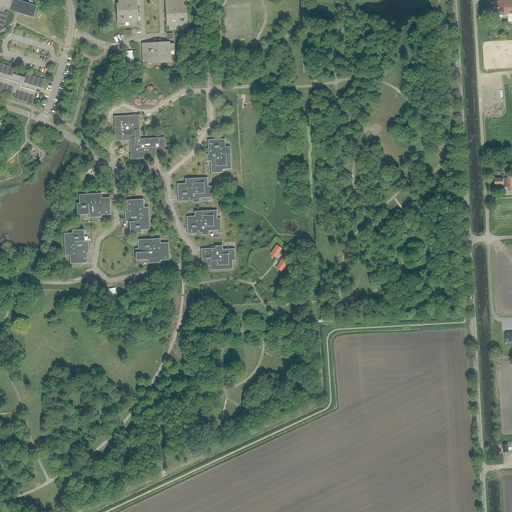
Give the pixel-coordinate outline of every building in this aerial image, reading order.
[(0,0),(0,90),(12,94),(12,93),(15,94),(14,97),(33,103),(34,101),(35,97),(38,98),(41,88),(43,88),(45,81),(26,75),(25,77),(13,74),(14,69),(0,64),(0,31),(1,31),(6,13),(4,12),(5,9),(10,10),(12,0),(0,0)] [(116,3),(117,23),(128,22),(129,26),(136,26),(136,21),(138,21),(138,16),(136,16),(136,13),(138,13),(136,0),(117,0),(118,3),(116,3)] [(183,0),(164,0),(166,18),(168,17),(168,21),(166,21),(166,26),(169,26),(169,30),(176,30),(176,26),(187,25),(186,6),(184,6),(183,0)] [(499,15),(499,16),(499,17),(500,18),(503,18),(503,17),(503,16),(503,15),(504,15),(504,16),(511,15),(511,0),(497,0),(497,3),(491,3),(491,14),(499,13),(499,15)] [(22,1),(18,13),(33,18),(37,6),(27,3),(22,1)] [(161,44),(161,42),(142,43),(143,62),(151,61),(152,63),(171,62),(170,51),(175,51),(174,43),(170,44),(170,41),(165,42),(165,44),(161,44)] [(133,115),(114,116),(116,142),(120,142),(121,142),(121,140),(130,140),(131,154),(129,154),(130,159),(132,159),(138,159),(139,159),(155,158),(155,151),(159,151),(160,154),(164,154),(164,155),(165,157),(170,157),(169,151),(169,150),(164,150),(164,138),(140,139),(139,121),(139,120),(140,120),(140,115),(136,115),(133,115)] [(225,147),(225,139),(213,139),(213,141),(211,141),(211,139),(207,140),(208,154),(206,154),(206,161),(210,161),(211,173),(223,173),(223,170),(231,169),(230,147),(225,147)] [(495,185),(503,184),(504,187),(508,187),(508,189),(511,189),(511,176),(508,176),(508,178),(495,179),(495,185)] [(185,183),(177,184),(177,196),(179,195),(180,198),(178,198),(178,201),(192,200),(192,203),(200,202),(199,198),(211,198),(211,186),(208,186),(207,177),(185,179),(185,183)] [(79,194),(79,203),(76,203),(77,215),(79,215),(89,214),(89,218),(96,218),(96,215),(100,215),(111,215),(110,211),(110,197),(101,197),(101,193),(79,194)] [(144,202),(143,199),(132,200),(132,202),(130,202),(129,200),(126,200),(127,214),(125,214),(125,222),(129,221),(130,234),(141,233),(141,230),(146,230),(150,229),(149,207),(144,207),(144,202)] [(194,216),(186,216),(187,228),(189,228),(189,230),(187,230),(187,234),(202,233),(202,235),(209,235),(209,231),(221,230),(220,218),(217,219),(217,210),(194,211),(194,216)] [(69,255),(70,264),(82,263),(82,261),(84,261),(84,263),(87,263),(87,253),(87,248),(89,248),(88,241),(84,241),(84,232),(84,229),(72,230),(72,233),(63,233),(65,256),(69,255)] [(167,254),(169,254),(168,242),(160,243),(160,238),(137,240),(137,242),(138,248),(135,248),(136,260),(148,259),(148,263),(150,263),(155,263),(155,261),(169,260),(169,256),(167,257),(167,254)] [(270,254),(276,258),(282,248),(276,244),(270,254)] [(203,254),(201,254),(202,266),(210,266),(210,270),(233,269),(232,260),(235,260),(234,249),(222,249),(222,245),(215,246),(215,248),(201,249),(201,252),(203,252),(203,254)] [(276,267),(281,271),(288,262),(282,258),(276,267)] [(118,299),(116,287),(111,288),(108,289),(110,301),(118,299)]
